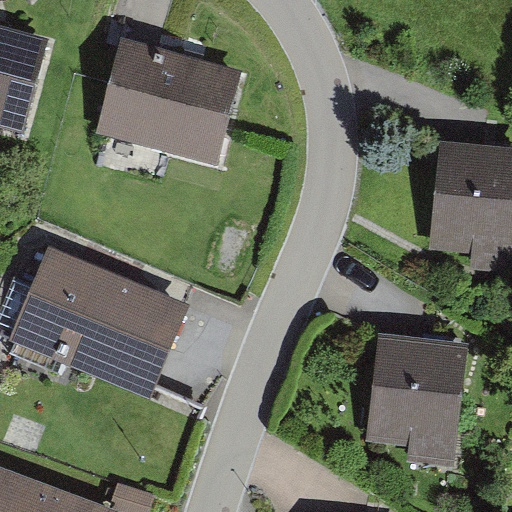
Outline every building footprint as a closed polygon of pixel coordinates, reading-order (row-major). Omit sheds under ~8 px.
[(26,34),(0,29),(0,127),(7,129),(26,34)] [(226,76),(101,46),(78,139),(203,170),(226,76)] [(511,163),(511,160),(422,152),(412,268),(502,276),(511,163)] [(177,310),(33,254),(0,337),(0,344),(142,400),(177,310)] [(441,345),(357,345),(356,449),(440,450),(441,345)] [(104,511),(0,475),(0,511),(104,511)]
